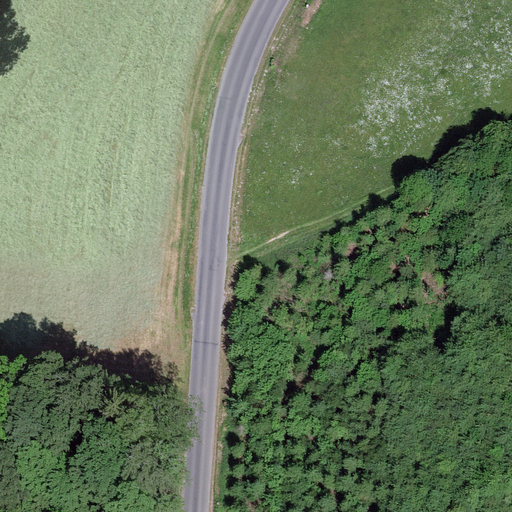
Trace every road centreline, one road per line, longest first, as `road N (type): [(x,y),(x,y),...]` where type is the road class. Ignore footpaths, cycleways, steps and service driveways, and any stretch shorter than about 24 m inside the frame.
road 1 (unclassified): [(272,0),(235,86),(221,180),(199,511)]
road 2 (track): [(511,114),(217,237)]
road 3 (track): [(0,415),(205,419)]
